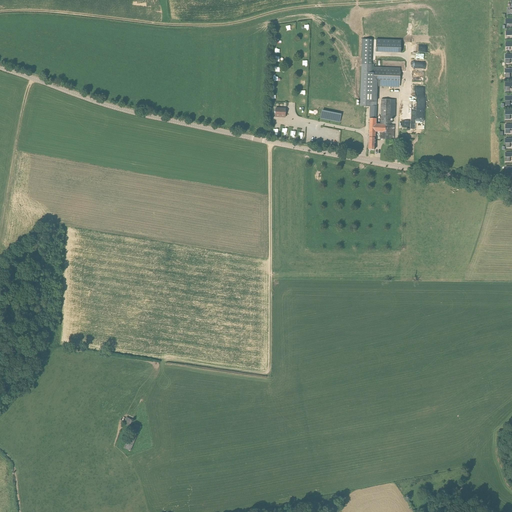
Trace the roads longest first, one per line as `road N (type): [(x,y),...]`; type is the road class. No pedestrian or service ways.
road 1 (tertiary): [(511,190),(141,114),(0,67)]
road 2 (track): [(0,11),(202,25),(296,7),(411,0)]
road 3 (track): [(270,142),(269,369),(162,362)]
road 4 (track): [(32,78),(0,240)]
